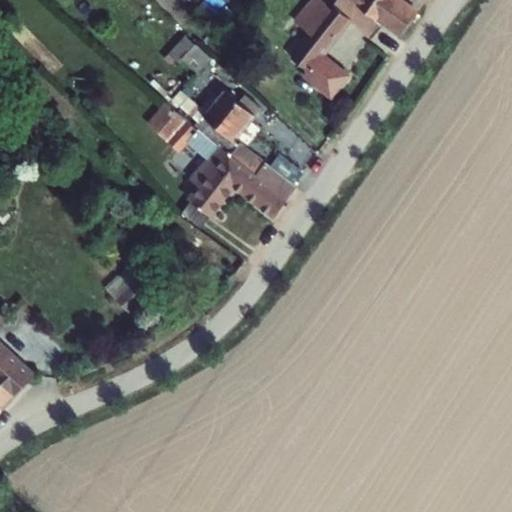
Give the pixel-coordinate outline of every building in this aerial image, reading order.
[(377,29),(388,14),(369,0),(309,0),(289,27),(297,33),(289,44),(294,48),(292,50),(314,64),(312,67),(337,85),(351,65),(326,47),(352,11),(377,29)] [(369,0),(388,14),(404,28),(413,15),(394,0),(369,0)] [(421,4),(414,0),(394,0),(413,15),(421,4)] [(202,70),(213,57),(195,42),(184,56),(202,70)] [(182,101),(201,117),(205,112),(236,136),(264,101),(248,89),(242,97),(226,85),(211,106),(190,91),(182,101)] [(176,97),(164,86),(148,107),(187,136),(201,117),(182,101),(176,97)] [(244,135),(236,146),(246,155),(260,166),(270,155),(244,135)] [(223,136),(204,158),(213,165),(231,142),(223,136)] [(193,189),(209,202),(216,194),(233,172),(246,155),(236,146),(231,142),(213,165),(204,158),(192,172),(201,179),(193,189)] [(278,161),(297,176),(306,166),(285,150),(278,161)] [(260,166),(246,155),(233,172),(278,208),(300,178),(297,176),(278,161),(270,155),(260,166)] [(123,254),(102,278),(113,288),(133,264),(123,254)] [(113,288),(124,298),(145,275),(133,264),(113,288)] [(0,379),(15,391),(35,369),(0,338),(0,379)] [(0,407),(15,391),(0,379),(0,407)]
